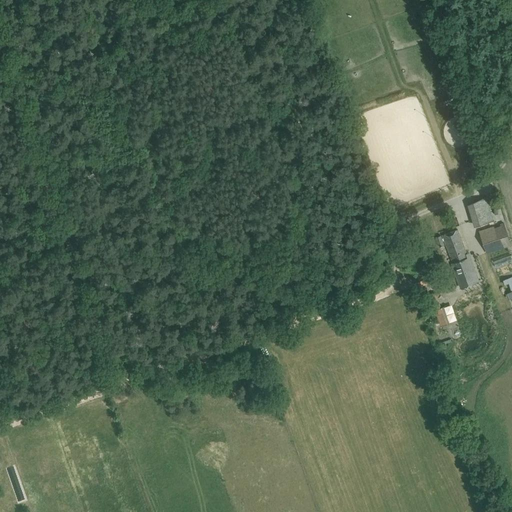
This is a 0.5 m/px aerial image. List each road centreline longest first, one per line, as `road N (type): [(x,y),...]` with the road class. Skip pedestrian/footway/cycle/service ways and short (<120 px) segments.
road 1 (track): [(0,427),(378,294)]
road 2 (track): [(511,138),(489,181),(409,219),(394,249),(392,282),(378,294)]
